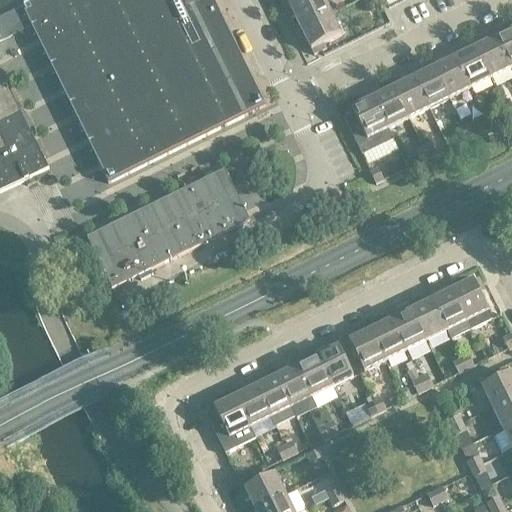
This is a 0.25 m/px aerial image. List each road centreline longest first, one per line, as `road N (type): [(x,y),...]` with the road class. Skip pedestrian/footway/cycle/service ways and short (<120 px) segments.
road 1 (residential): [(215,511),(170,417),(180,393),(486,252),(506,265)]
road 2 (residential): [(282,96),(478,0)]
